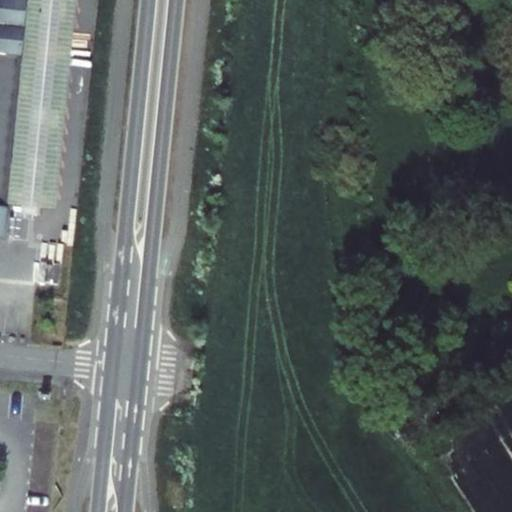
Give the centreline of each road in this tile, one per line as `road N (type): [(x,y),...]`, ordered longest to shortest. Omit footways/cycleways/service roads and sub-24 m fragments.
road 1 (primary): [(139,369),(176,0)]
road 2 (primary): [(147,0),(112,366)]
road 3 (primary): [(112,366),(96,511)]
road 4 (primary): [(125,511),(139,369)]
